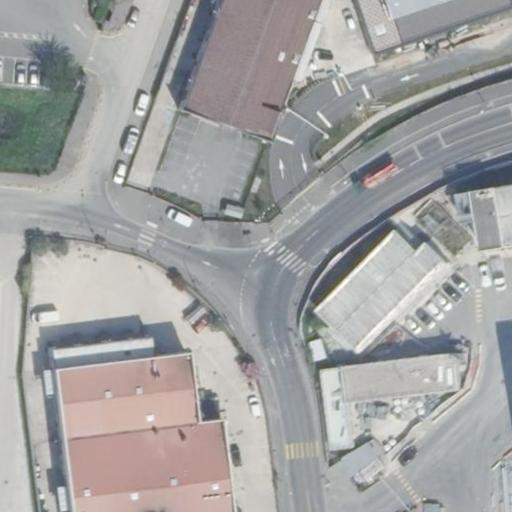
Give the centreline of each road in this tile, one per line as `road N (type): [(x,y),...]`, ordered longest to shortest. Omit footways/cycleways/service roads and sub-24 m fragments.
road 1 (residential): [(511,121),(457,137),(381,180),(288,258),(264,296)]
road 2 (unclassified): [(264,296),(149,234),(0,203)]
road 3 (unclassified): [(308,511),(292,386),(264,296)]
